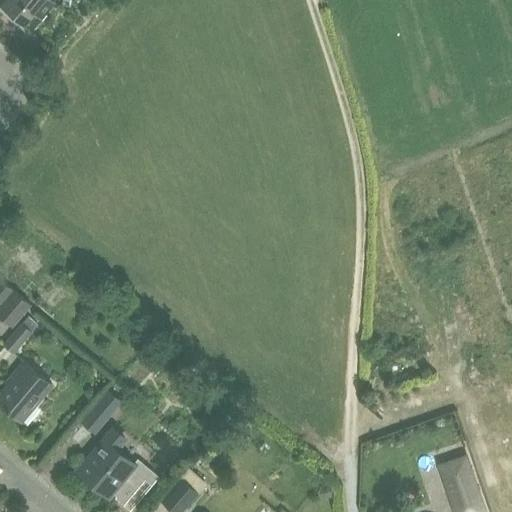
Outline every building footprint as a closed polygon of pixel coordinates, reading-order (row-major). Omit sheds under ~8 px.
[(4,0),(0,5),(19,22),(30,10),(40,18),(53,1),(51,0),(4,0)] [(1,304),(0,304),(0,313),(13,325),(31,303),(13,288),(1,304)] [(22,322),(4,344),(14,352),(32,330),(22,322)] [(0,401),(22,420),(53,383),(24,360),(12,375),(15,377),(0,394),(0,401)] [(83,421),(95,431),(121,401),(109,390),(83,421)] [(113,428),(79,469),(109,495),(112,492),(115,494),(114,496),(123,504),(144,478),(147,474),(135,464),(133,462),(116,448),(124,438),(113,428)] [(466,457),(443,465),(451,487),(474,480),(466,457)] [(162,500),(176,511),(180,511),(198,492),(181,478),(162,500)]
